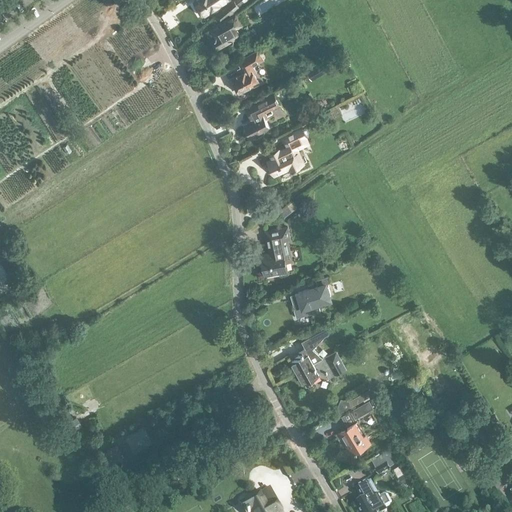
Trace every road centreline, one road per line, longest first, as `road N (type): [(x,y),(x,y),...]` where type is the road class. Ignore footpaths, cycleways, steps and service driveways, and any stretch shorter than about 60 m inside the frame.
road 1 (residential): [(340,511),(244,336),(233,193),(167,45),(137,0)]
road 2 (track): [(511,55),(393,122),(238,238)]
road 3 (track): [(26,328),(52,313),(84,321),(237,225)]
road 4 (track): [(124,511),(288,425)]
road 5 (track): [(326,0),(393,122)]
road 6 (track): [(157,435),(265,380)]
